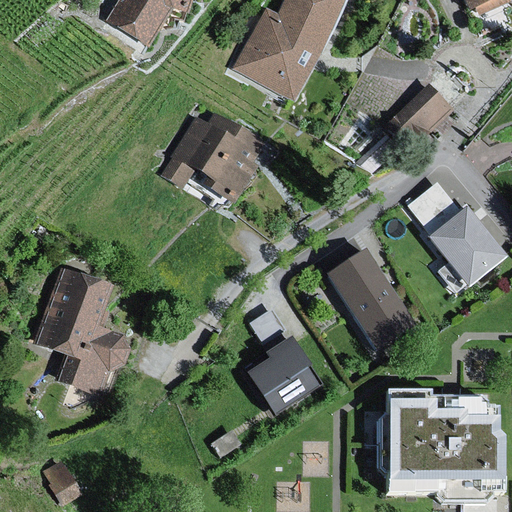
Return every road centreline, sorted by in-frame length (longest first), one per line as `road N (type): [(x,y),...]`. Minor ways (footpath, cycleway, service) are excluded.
road 1 (track): [(412,168),(248,274),(179,371)]
road 2 (residential): [(511,228),(447,153),(412,168)]
